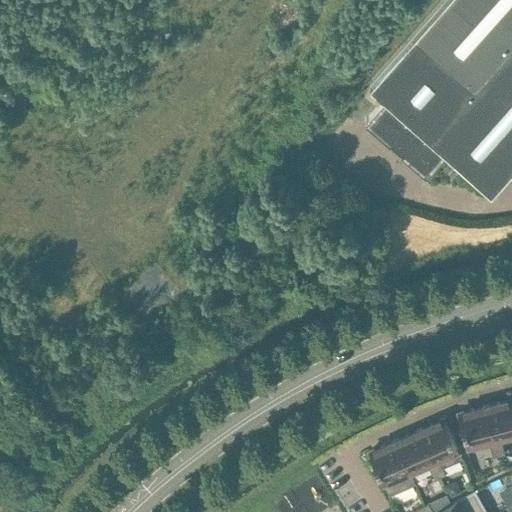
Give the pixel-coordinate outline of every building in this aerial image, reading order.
[(384,98),(365,120),(365,122),(424,174),(427,174),(446,153),(491,193),(511,168),(511,0),(449,0),(416,38),(413,35),(369,85),(381,96),(384,98)] [(500,438),(511,435),(511,397),(485,405),(499,455),(504,454),(500,438)] [(493,457),(499,455),(485,405),(459,412),(468,447),(489,441),(493,457)] [(419,429),(440,476),(445,474),(442,466),(461,458),(444,418),(419,429)] [(434,479),(440,476),(419,429),(395,439),(410,472),(428,464),(434,479)] [(415,483),(410,472),(395,439),(370,450),(377,466),(374,467),(382,484),(384,483),(389,494),(415,483)] [(485,511),(474,491),(436,511),(485,511)] [(423,506),(411,511),(433,511),(428,503),(423,506)]
